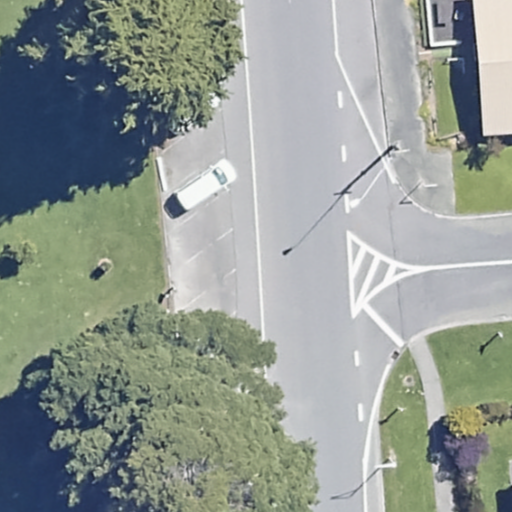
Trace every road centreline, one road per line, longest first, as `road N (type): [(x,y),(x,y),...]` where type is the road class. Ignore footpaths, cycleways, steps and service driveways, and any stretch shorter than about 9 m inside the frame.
road 1 (trunk): [(282,0),(301,282)]
road 2 (trunk): [(301,282),(311,511)]
road 3 (residential): [(301,282),(511,267)]
